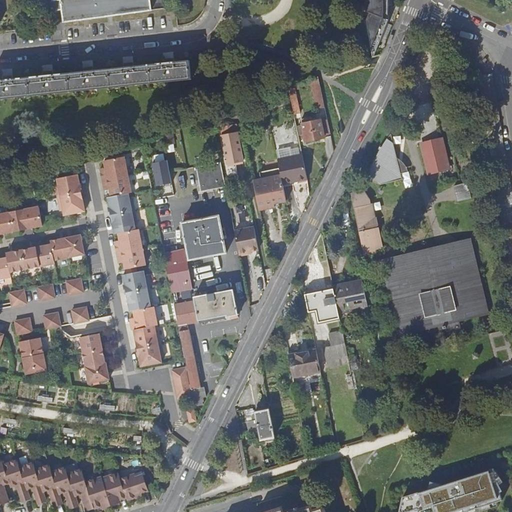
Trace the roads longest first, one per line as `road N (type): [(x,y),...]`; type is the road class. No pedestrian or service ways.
road 1 (residential): [(416,2),(203,444)]
road 2 (residential): [(86,165),(128,382),(157,375),(171,419),(203,444)]
road 3 (residential): [(0,61),(190,37),(206,23),(213,0)]
road 4 (unknown): [(254,341),(221,205),(175,208)]
road 5 (residential): [(416,2),(501,44),(510,78)]
